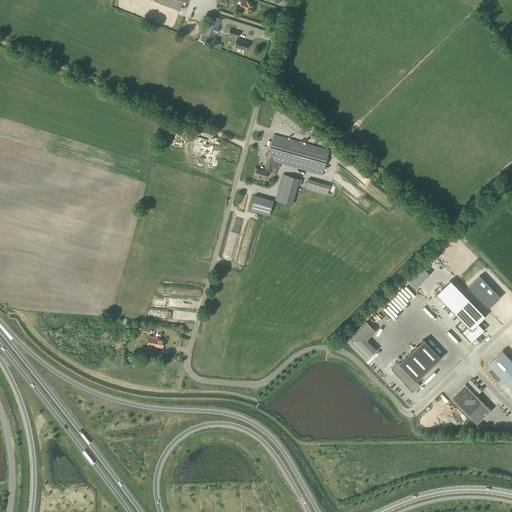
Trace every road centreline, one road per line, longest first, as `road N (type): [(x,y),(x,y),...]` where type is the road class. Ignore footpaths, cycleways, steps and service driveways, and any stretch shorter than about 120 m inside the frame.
road 1 (trunk): [(317,511),(285,456),(253,424),(99,395),(49,368),(0,323)]
road 2 (unclassified): [(187,357),(284,0)]
road 3 (unclassified): [(187,357),(195,379),(255,384),(309,349),(343,351),(406,414)]
road 4 (track): [(0,42),(245,147)]
road 5 (trunk): [(160,511),(160,460),(183,434),(216,423),(262,441),(308,511)]
road 6 (trunk): [(140,511),(0,330)]
road 7 (trunk): [(0,345),(129,511)]
road 8 (trunk): [(0,359),(29,432),(31,511)]
road 9 (secondary): [(382,511),(445,491),(511,494)]
